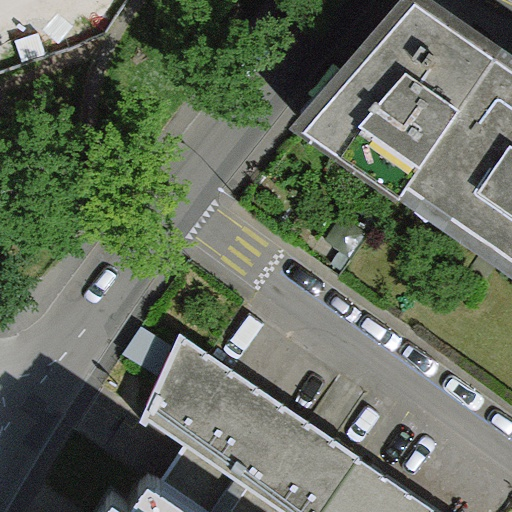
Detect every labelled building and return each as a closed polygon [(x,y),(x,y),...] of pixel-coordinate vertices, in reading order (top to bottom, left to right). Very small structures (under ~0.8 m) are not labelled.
[(407,178),(496,50),(423,0),(411,0),(304,123),(399,188),(407,178)] [(511,61),(496,50),(407,178),(511,249),(511,61)] [(185,336),(147,414),(188,442),(293,511),(323,511),(361,457),(185,336)] [(293,511),(188,442),(174,462),(161,481),(206,511),(293,511)] [(441,511),(361,457),(323,511),(441,511)] [(206,511),(161,481),(152,475),(131,504),(116,495),(104,511),(206,511)]
